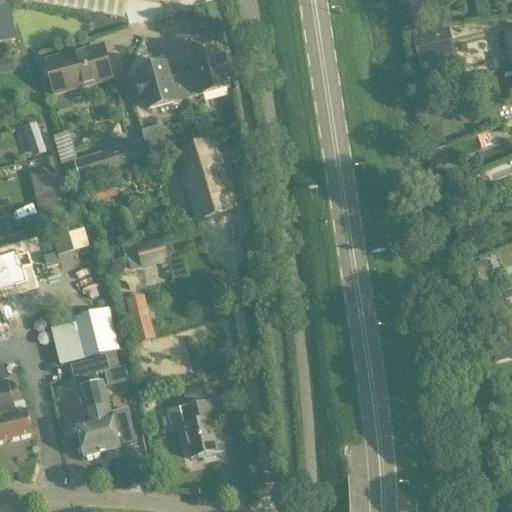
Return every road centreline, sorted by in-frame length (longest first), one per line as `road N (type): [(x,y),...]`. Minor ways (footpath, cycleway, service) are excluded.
road 1 (primary): [(383,511),(370,358),(313,0)]
road 2 (residential): [(211,511),(0,493)]
